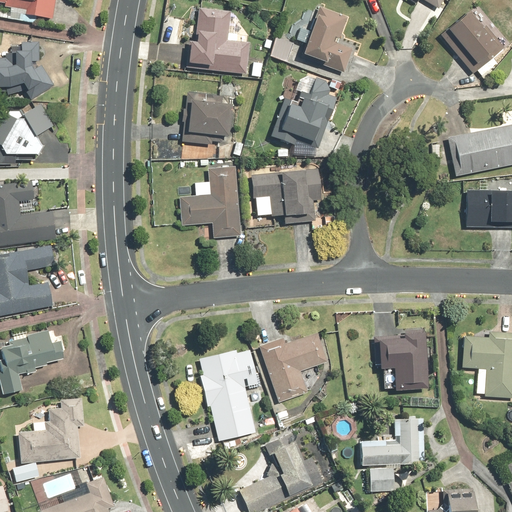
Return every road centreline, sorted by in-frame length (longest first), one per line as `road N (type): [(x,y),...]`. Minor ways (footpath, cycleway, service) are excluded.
road 1 (tertiary): [(125,305),(113,166),(131,0)]
road 2 (residential): [(125,305),(363,281)]
road 3 (residential): [(407,82),(374,113),(363,138),(363,281)]
road 4 (tertiary): [(184,511),(152,432),(125,305)]
road 5 (residential): [(363,281),(511,282)]
